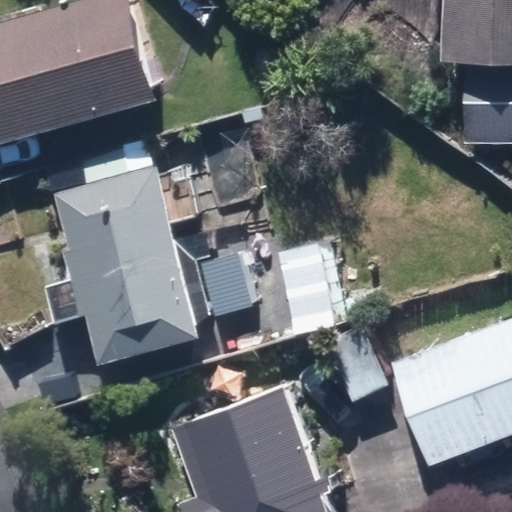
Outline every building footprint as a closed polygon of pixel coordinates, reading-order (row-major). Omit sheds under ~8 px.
[(56,0),(0,16),(0,135),(154,91),(128,0),(56,0)] [(456,105),(511,106),(511,0),(440,0),(440,53),(457,53),(456,105)] [(53,187),(96,353),(197,329),(156,161),(53,187)] [(335,232),(285,248),(309,324),(359,309),(335,232)] [(511,308),(387,357),(427,460),(511,426),(511,308)] [(175,498),(179,511),(332,511),(283,377),(169,418),(195,491),(175,498)] [(335,418),(344,446),(368,439),(359,411),(335,418)]
